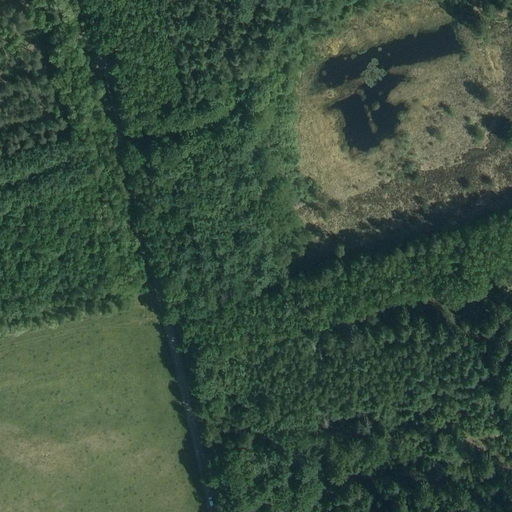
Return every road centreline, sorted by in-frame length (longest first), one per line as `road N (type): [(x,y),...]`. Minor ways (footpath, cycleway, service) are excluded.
road 1 (track): [(214,511),(86,0)]
road 2 (track): [(119,137),(280,85)]
